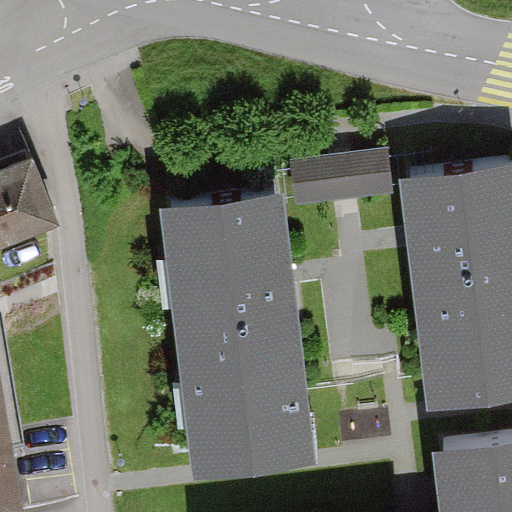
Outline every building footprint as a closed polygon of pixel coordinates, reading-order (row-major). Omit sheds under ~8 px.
[(299,184),(398,167),(391,126),(292,142),(299,184)] [(511,170),(510,154),(406,168),(433,381),(511,370),(511,170)] [(39,163),(0,171),(0,248),(56,235),(39,163)] [(251,196),(126,215),(162,450),(287,431),(251,196)] [(511,511),(511,432),(446,440),(454,511),(511,511)] [(10,511),(0,441),(0,511),(10,511)]
